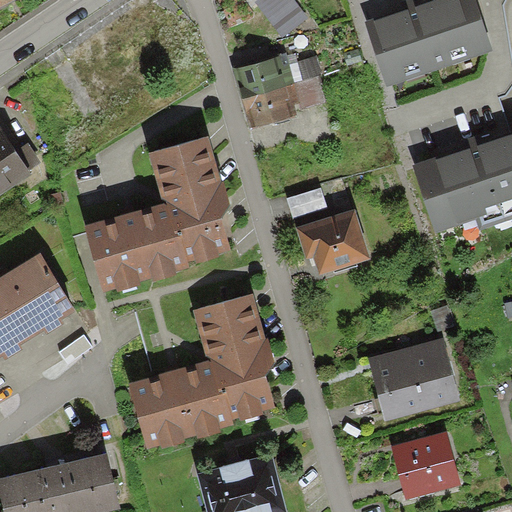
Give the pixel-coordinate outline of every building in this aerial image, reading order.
[(175,25),(157,0),(143,0),(70,50),(92,82),(125,59),(130,67),(157,48),(152,41),(175,25)] [(305,16),(294,0),(256,0),(280,34),(305,16)] [(473,0),(425,0),(367,19),(388,84),(490,51),(473,0)] [(232,58),(240,87),(285,75),(277,46),(232,58)] [(325,94),(317,69),(293,77),(301,102),(325,94)] [(292,104),(285,75),(240,87),(248,116),(292,104)] [(511,120),(414,154),(439,228),(511,203),(511,120)] [(0,180),(39,153),(25,133),(11,142),(0,125),(0,180)] [(168,198),(212,187),(197,131),(153,142),(168,198)] [(322,197),(316,180),(287,190),(293,207),(322,197)] [(168,198),(85,220),(100,276),(116,272),(115,264),(129,260),(131,268),(151,263),(149,256),(168,251),(169,258),(183,254),(181,247),(194,243),(193,237),(209,233),(211,239),(224,235),(212,187),(168,198)] [(363,248),(350,204),(296,219),(304,247),(314,244),(319,261),(363,248)] [(0,339),(68,297),(37,248),(0,270),(0,339)] [(213,355),(256,344),(242,288),(198,299),(213,355)] [(511,300),(500,302),(502,318),(511,317),(511,300)] [(440,333),(368,351),(382,407),(454,389),(440,333)] [(213,355),(130,377),(144,433),(161,429),(159,421),(174,417),(176,425),(195,420),(194,413),(212,408),(214,414),(227,411),(226,404),(239,400),(237,394),(254,390),(256,396),(269,392),(256,344),(213,355)] [(447,428),(393,441),(404,485),(458,471),(447,428)] [(102,443),(0,469),(0,486),(6,511),(38,511),(115,493),(102,443)] [(265,446),(198,464),(210,511),(240,511),(280,502),(265,446)]
